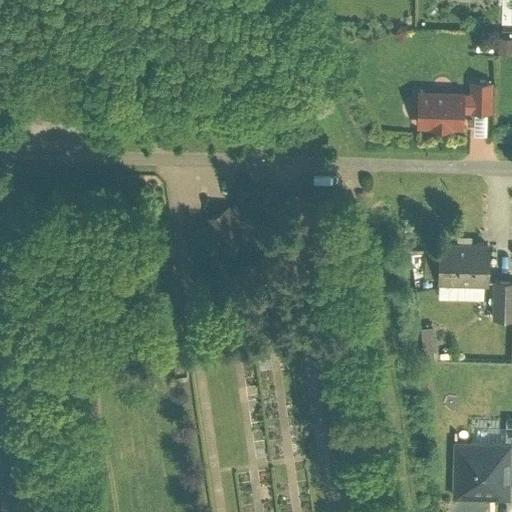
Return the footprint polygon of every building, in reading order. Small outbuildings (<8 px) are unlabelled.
[(414,117),(413,120),(462,125),(464,107),(494,110),(497,80),(471,77),(470,90),(417,84),(414,117)] [(250,238),(232,206),(207,220),(225,252),(250,238)] [(488,282),(489,318),(511,317),(511,276),(487,277),(485,239),(438,240),(440,284),(488,282)] [(438,354),(437,324),(424,325),(425,355),(438,354)] [(511,419),(501,419),(501,442),(509,442),(509,457),(511,456),(511,419)] [(501,442),(448,442),(448,502),(508,502),(509,457),(509,442),(501,442)]
